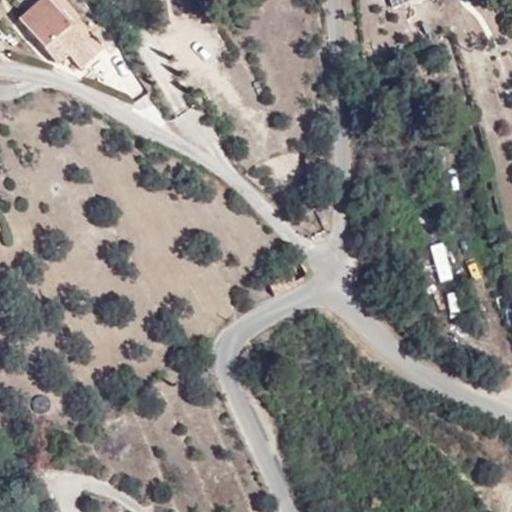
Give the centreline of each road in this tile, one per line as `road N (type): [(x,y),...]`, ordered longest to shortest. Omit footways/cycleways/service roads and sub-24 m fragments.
road 1 (unclassified): [(0,67),(264,199),(323,286)]
road 2 (unclassified): [(323,286),(245,327),(227,347),(225,372),(289,511)]
road 3 (unclassified): [(333,0),(344,146),(323,286)]
road 4 (unclassified): [(511,418),(398,361),(323,286)]
